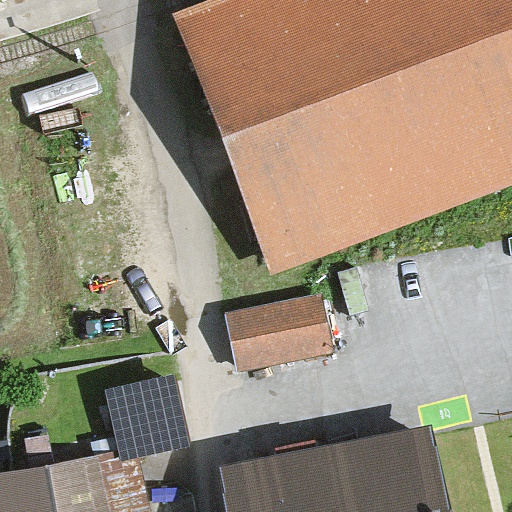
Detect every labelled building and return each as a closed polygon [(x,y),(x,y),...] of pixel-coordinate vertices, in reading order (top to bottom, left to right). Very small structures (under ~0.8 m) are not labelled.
[(511,0),(265,0),(191,29),(285,273),(511,186),(511,0)] [(314,285),(220,306),(236,376),(330,355),(314,285)] [(152,389),(105,398),(113,438),(159,429),(152,389)] [(452,511),(437,427),(216,466),(224,511),(452,511)] [(112,511),(102,452),(0,470),(0,511),(112,511)]
